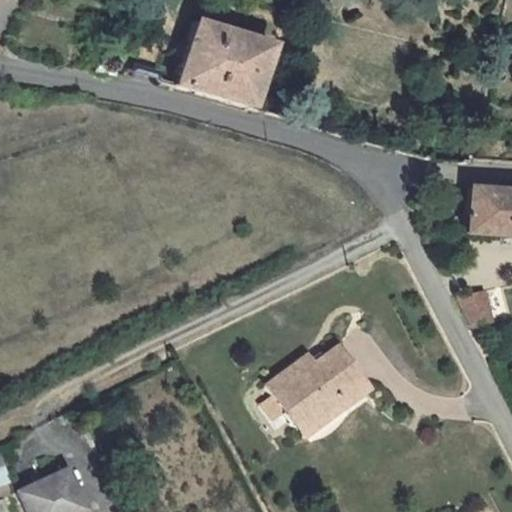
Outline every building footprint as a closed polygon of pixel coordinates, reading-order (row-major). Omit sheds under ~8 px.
[(268,48),(191,25),(172,87),(247,110),(268,48)] [(118,60),(99,56),(95,73),(113,78),(118,60)] [(511,193),(464,190),(461,235),(511,239),(511,193)] [(480,293),(453,298),(469,330),(488,324),(480,293)] [(263,388),(294,430),(332,402),(338,409),(363,390),(332,349),(309,367),(302,358),(263,388)] [(294,430),(300,438),(338,409),(332,402),(294,430)] [(61,471),(15,494),(23,511),(85,511),(85,510),(81,511),(61,471)]
